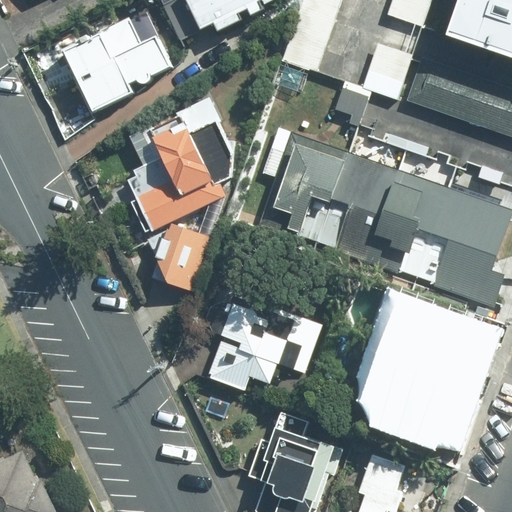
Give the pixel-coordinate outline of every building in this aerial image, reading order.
[(173,0),(165,4),(182,40),(218,23),(222,31),(246,20),(242,12),(251,8),(254,15),(269,8),(267,4),(275,0),(173,0)] [(320,70),(343,0),(304,0),(285,59),(320,70)] [(344,0),(321,69),(363,84),(391,0),(344,0)] [(432,0),(394,0),(390,14),(424,26),(432,0)] [(511,56),(511,0),(465,0),(453,37),(511,56)] [(137,92),(134,86),(175,66),(161,36),(144,44),(131,18),(102,31),(104,33),(67,51),(97,112),(137,92)] [(413,54),(380,42),(365,85),(398,96),(413,54)] [(511,87),(425,56),(410,99),(511,135),(511,87)] [(284,59),(275,84),(303,94),(311,68),(284,59)] [(338,110),(354,115),(351,123),(361,127),(373,91),(348,82),(338,110)] [(229,196),(223,182),(243,173),(209,98),(179,112),(181,116),(156,127),(155,125),(132,136),(146,167),(136,171),(139,176),(131,180),(154,230),(229,196)] [(509,207),(294,131),(262,221),(478,296),(509,207)] [(194,290),(213,236),(175,223),(157,277),(194,290)] [(323,322),(232,296),(208,378),(250,390),(259,358),(308,372),(323,322)] [(483,329),(387,297),(346,420),(442,452),(483,329)] [(321,511),(346,438),(286,418),(254,511),(255,511),(321,511)] [(60,511),(21,445),(2,456),(0,453),(0,511),(60,511)] [(394,511),(410,463),(373,450),(352,511),(394,511)]
